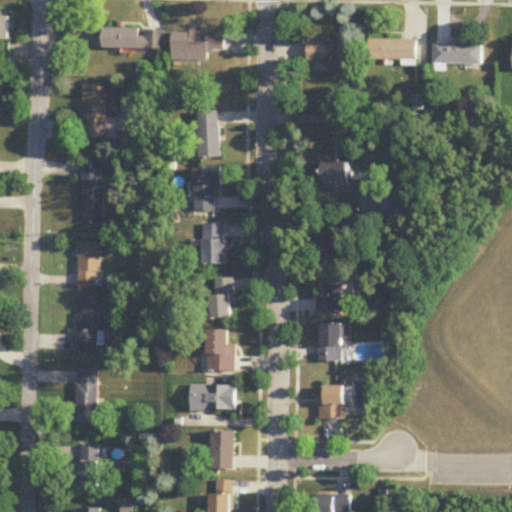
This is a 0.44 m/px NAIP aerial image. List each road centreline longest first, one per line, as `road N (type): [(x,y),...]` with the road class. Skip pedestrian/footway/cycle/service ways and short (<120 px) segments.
road 1 (residential): [(26,511),(43,0)]
road 2 (residential): [(277,511),(270,0)]
road 3 (residential): [(278,461),(378,461),(399,452)]
